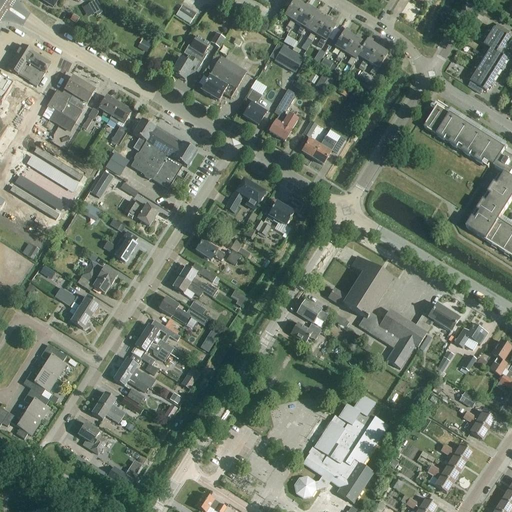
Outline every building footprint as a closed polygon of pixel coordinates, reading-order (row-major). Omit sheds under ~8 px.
[(39,0),(53,8),(58,0),(39,0)] [(96,0),(87,5),(91,14),(95,12),(100,9),(96,0)] [(295,24),(304,8),(298,4),(300,1),(298,0),(294,0),(294,2),(288,10),(284,17),(291,21),(287,27),(291,30),(295,24)] [(291,0),(289,0),(284,8),(288,10),(294,2),(291,0)] [(304,8),(295,24),(301,27),(297,34),(301,36),(305,30),(314,14),(316,11),(310,8),(306,5),(304,8)] [(182,7),(176,17),(189,26),(196,16),(182,7)] [(315,36),(324,21),(319,17),(321,14),(316,11),(314,14),(305,30),(311,33),(307,40),(311,43),(315,36)] [(171,17),(166,24),(171,28),(176,20),(171,17)] [(324,21),(315,36),(321,40),(317,46),(322,49),(335,27),(329,23),(331,20),(326,17),(324,21)] [(154,35),(159,28),(148,21),(145,25),(150,28),(149,31),(154,35)] [(487,48),(500,55),(504,50),(506,51),(509,47),(507,45),(511,39),(507,37),(510,33),(497,25),(495,29),(490,27),(480,43),(487,48)] [(345,55),(354,39),(348,35),(350,32),(346,29),(334,48),(341,52),(337,58),(340,60),(341,61),(345,55)] [(219,50),(226,39),(216,33),(210,44),(219,50)] [(204,53),(209,44),(196,36),(190,47),(188,46),(183,54),(187,56),(184,61),(180,59),(171,74),(184,81),(192,67),(195,68),(197,64),(199,66),(206,54),(204,53)] [(357,57),(364,45),(358,42),(360,39),(356,36),(354,39),(345,55),(351,58),(347,65),(351,67),(357,57)] [(368,64),(376,48),(371,45),(373,41),(368,39),(364,45),(357,57),(363,61),(359,68),(364,70),(368,64)] [(376,48),(368,64),(374,67),(369,74),(374,77),(387,55),(381,51),(383,48),(378,45),(376,48)] [(45,76),(51,66),(32,54),(32,53),(22,47),(7,70),(18,77),(18,76),(29,83),(29,84),(36,89),(44,76),(45,76)] [(283,47),(275,62),(296,74),(304,60),(283,47)] [(477,64),(497,76),(500,70),(503,72),(506,67),(503,66),(507,60),(500,55),(487,48),(477,64)] [(230,99),(246,73),(220,58),(200,91),(219,102),(223,95),(230,99)] [(332,66),(332,65),(324,60),(320,66),(329,72),(329,71),(332,66)] [(311,71),(314,67),(306,62),(303,66),(311,71)] [(493,82),(497,76),(477,64),(467,80),(471,83),(468,87),(481,95),(483,91),(487,93),(490,87),(493,88),(496,84),(493,82)] [(350,72),(346,78),(353,82),(357,76),(350,72)] [(326,94),(334,81),(324,74),(315,88),(326,94)] [(0,108),(13,88),(12,88),(0,80),(0,76),(1,76),(0,75),(0,108)] [(82,115),(96,93),(73,79),(62,96),(57,92),(56,93),(57,93),(47,108),(52,112),(53,111),(76,125),(82,115)] [(255,107),(261,97),(252,91),(247,99),(252,102),(252,104),(251,104),(243,117),(258,126),(265,113),(255,107)] [(286,117),(284,116),(296,96),(288,91),(276,111),(275,113),(279,116),(269,133),(284,142),(290,132),(297,120),(288,114),(286,117)] [(500,107),(504,100),(499,98),(495,104),(500,107)] [(109,122),(119,106),(107,99),(99,112),(104,115),(102,118),(109,122)] [(511,174),(511,162),(511,163),(511,162),(511,156),(505,152),(506,150),(506,149),(507,147),(504,146),(504,145),(503,145),(438,104),(439,105),(426,125),(424,129),(437,137),(488,169),(490,166),(505,175),(502,178),(499,176),(466,229),(473,233),(473,234),(511,257),(511,224),(501,217),(511,200),(511,178),(510,178),(511,174)] [(119,106),(109,122),(117,127),(119,124),(124,127),(132,114),(119,106)] [(365,106),(362,111),(367,114),(370,109),(365,106)] [(89,116),(94,119),(98,112),(94,109),(89,116)] [(89,118),(82,129),(86,131),(93,120),(89,118)] [(155,128),(153,127),(144,122),(144,123),(142,122),(134,137),(140,140),(133,151),(139,155),(155,128)] [(310,140),(318,127),(311,122),(303,136),(310,140)] [(118,146),(127,131),(121,128),(112,142),(118,146)] [(196,153),(166,135),(155,128),(139,155),(138,156),(136,157),(137,159),(136,160),(134,161),(134,163),(131,169),(144,177),(144,178),(146,178),(148,180),(149,182),(151,181),(168,191),(183,167),(186,169),(188,167),(189,167),(191,164),(190,163),(196,153)] [(338,156),(346,141),(340,138),(332,153),(338,156)] [(312,159),(320,147),(309,140),(302,153),(312,159)] [(320,147),(312,159),(323,165),(330,153),(320,147)] [(128,163),(113,154),(110,158),(125,167),(128,163)] [(114,180),(102,172),(99,177),(111,185),(114,180)] [(135,199),(139,193),(123,184),(120,190),(135,199)] [(249,187),(243,184),(238,194),(237,193),(226,211),(234,216),(237,209),(244,199),(245,199),(245,201),(248,203),(246,207),(255,212),(260,203),(262,203),(264,199),(264,198),(265,195),(250,185),(249,187)] [(143,213),(137,210),(139,207),(131,202),(125,212),(148,227),(157,213),(147,207),(143,213)] [(287,210),(277,204),(267,220),(278,227),(281,226),(286,229),(295,215),(293,214),(293,212),(289,209),(287,210)] [(86,205),(82,212),(90,216),(94,210),(86,205)] [(231,224),(237,227),(241,220),(235,217),(231,224)] [(121,234),(125,229),(113,220),(109,226),(121,234)] [(265,237),(270,229),(257,221),(246,239),(250,241),(256,231),(265,237)] [(136,247),(134,246),(138,240),(126,233),(123,238),(127,241),(115,258),(119,261),(119,263),(121,264),(123,263),(125,264),(136,247)] [(221,262),(225,256),(217,252),(217,251),(203,242),(196,252),(205,258),(204,259),(208,261),(209,260),(211,261),(213,257),(221,262)] [(232,252),(237,254),(242,246),(235,242),(230,251),(232,252)] [(27,256),(33,260),(39,250),(34,246),(27,256)] [(251,261),(254,256),(241,248),(238,253),(251,261)] [(236,266),(242,257),(237,254),(232,252),(227,261),(236,266)] [(371,315),(392,281),(357,259),(351,268),(362,276),(347,300),(334,291),(329,300),(343,309),(344,307),(364,320),(359,329),(394,351),(387,363),(400,372),(415,348),(418,350),(426,336),(389,313),(383,323),(371,315)] [(104,272),(92,264),(83,277),(92,283),(95,278),(97,279),(91,288),(105,297),(111,288),(118,278),(106,270),(104,272)] [(190,285),(213,299),(218,292),(208,285),(206,287),(194,279),(197,275),(212,285),(216,278),(195,265),(191,271),(186,268),(179,278),(190,285)] [(65,280),(75,287),(81,277),(77,274),(79,271),(74,268),(65,280)] [(213,299),(190,285),(179,278),(173,289),(183,296),(187,291),(199,299),(203,293),(213,299)] [(54,298),(60,302),(66,293),(60,289),(54,298)] [(66,293),(60,302),(78,314),(71,324),(83,331),(90,321),(83,317),(86,313),(81,309),(68,301),(71,296),(66,293)] [(84,304),(71,296),(68,301),(81,309),(86,313),(83,317),(90,321),(99,306),(87,299),(84,304)] [(185,326),(189,318),(177,310),(178,308),(166,300),(159,311),(171,319),(172,318),(177,321),(185,326)] [(189,308),(202,316),(205,311),(193,303),(189,308)] [(316,310),(305,303),(297,316),(313,326),(317,320),(323,324),(327,317),(321,313),(322,311),(317,308),(316,310)] [(459,320),(436,306),(428,319),(424,316),(417,328),(426,334),(433,323),(450,334),(459,320)] [(197,323),(202,316),(189,308),(185,315),(189,318),(197,323)] [(346,330),(349,325),(337,317),(334,323),(346,330)] [(141,337),(170,356),(174,350),(165,345),(170,339),(178,344),(181,339),(154,323),(150,328),(148,327),(141,337)] [(309,331),(298,325),(291,336),(306,346),(310,338),(316,342),(322,332),(312,326),(309,331)] [(464,331),(455,345),(462,350),(465,347),(472,352),(477,346),(480,348),(488,336),(474,327),(469,334),(464,331)] [(170,356),(141,337),(135,348),(146,355),(149,350),(154,353),(153,354),(154,357),(165,364),(170,356)] [(206,340),(201,348),(208,353),(213,345),(206,340)] [(500,379),(508,366),(503,364),(511,351),(500,344),(492,357),(497,360),(490,373),(500,379)] [(365,345),(362,350),(367,354),(371,348),(365,345)] [(43,370),(58,379),(67,366),(63,363),(67,358),(49,347),(41,358),(48,362),(43,370)] [(155,361),(145,355),(141,360),(151,366),(155,361)] [(462,370),(468,374),(476,362),(469,358),(462,370)] [(444,360),(436,371),(441,375),(449,363),(444,360)] [(480,360),(477,365),(484,369),(487,364),(480,360)] [(143,390),(145,387),(150,391),(155,383),(144,375),(142,376),(135,371),(138,368),(127,361),(120,371),(131,378),(136,382),(138,379),(142,381),(138,387),(143,390)] [(146,371),(154,376),(157,371),(149,366),(146,371)] [(49,393),(58,379),(43,370),(38,378),(31,374),(24,385),(32,390),(42,397),(45,391),(49,393)] [(150,391),(145,387),(143,390),(138,387),(142,381),(138,379),(136,382),(131,378),(120,371),(114,381),(124,388),(127,385),(145,396),(149,390),(150,391)] [(186,378),(181,386),(190,392),(195,384),(186,378)] [(511,392),(511,390),(511,383),(503,378),(496,389),(501,393),(504,388),(511,392)] [(439,382),(434,390),(438,393),(444,385),(439,382)] [(50,401),(42,397),(32,390),(24,402),(31,406),(26,414),(41,423),(50,409),(46,407),(50,401)] [(140,406),(144,400),(132,392),(128,399),(140,406)] [(174,394),(170,401),(177,405),(181,399),(174,394)] [(121,415),(122,414),(112,407),(116,402),(105,395),(99,405),(111,413),(119,418),(121,415)] [(471,411),(477,403),(464,395),(459,404),(471,411)] [(53,396),(50,401),(56,405),(59,400),(53,396)] [(151,405),(160,410),(165,401),(156,397),(151,405)] [(374,410),(376,407),(362,398),(353,411),(347,407),(335,426),(331,424),(304,466),(322,478),(319,484),(315,484),(308,479),(300,481),(295,488),(297,497),(304,501),(311,499),(316,492),(327,490),(331,484),(341,491),(338,496),(353,506),(373,475),(363,468),(389,430),(374,420),(379,413),(374,410)] [(134,414),(138,407),(125,399),(121,405),(134,414)] [(445,401),(442,405),(454,413),(457,409),(445,401)] [(122,420),(119,418),(111,413),(99,405),(92,416),(103,423),(106,417),(118,425),(122,420)] [(0,428),(3,424),(9,414),(0,408),(0,428)] [(154,409),(146,418),(154,425),(161,415),(154,409)] [(464,417),(489,432),(495,422),(484,414),(480,419),(474,416),(473,417),(466,413),(461,410),(459,414),(464,416),(464,417)] [(167,413),(164,419),(170,423),(173,417),(167,413)] [(32,437),(41,423),(26,414),(21,421),(9,414),(3,424),(8,427),(11,423),(20,429),(17,435),(25,440),(28,434),(32,437)] [(482,442),(489,432),(464,417),(462,420),(469,424),(468,426),(474,429),(471,435),(482,442)] [(98,457),(106,444),(97,438),(100,435),(85,425),(77,437),(85,442),(82,447),(91,452),(98,457)] [(417,428),(413,438),(422,442),(426,432),(417,428)] [(441,450),(467,465),(473,455),(461,447),(458,453),(452,449),(451,450),(444,446),(441,450)] [(460,475),(467,465),(441,450),(440,453),(446,457),(445,458),(452,462),(448,468),(460,475)] [(420,457),(432,463),(433,461),(422,454),(420,457)] [(392,461),(389,466),(395,470),(398,465),(392,461)] [(460,475),(448,468),(445,473),(439,469),(438,471),(432,467),(431,468),(429,467),(428,468),(454,485),(460,475)] [(126,476),(114,468),(110,475),(109,477),(121,485),(125,487),(127,488),(128,487),(129,486),(133,480),(136,474),(134,473),(130,470),(126,476)] [(447,495),(454,485),(428,468),(426,471),(428,472),(427,475),(435,480),(429,489),(433,492),(435,488),(447,495)] [(511,493),(509,492),(503,502),(511,507),(511,493)] [(223,511),(226,509),(219,505),(214,502),(214,501),(204,495),(196,508),(201,511),(207,511),(210,509),(214,511),(223,511)] [(407,503),(408,501),(405,499),(401,504),(403,505),(401,510),(404,511),(407,507),(413,511),(415,508),(407,503)] [(409,500),(408,501),(407,503),(415,508),(420,511),(421,511),(434,511),(438,507),(427,500),(423,506),(417,502),(416,504),(409,500)] [(511,511),(511,507),(503,502),(496,511),(511,511)] [(380,503),(374,511),(382,511),(386,507),(380,503)]
